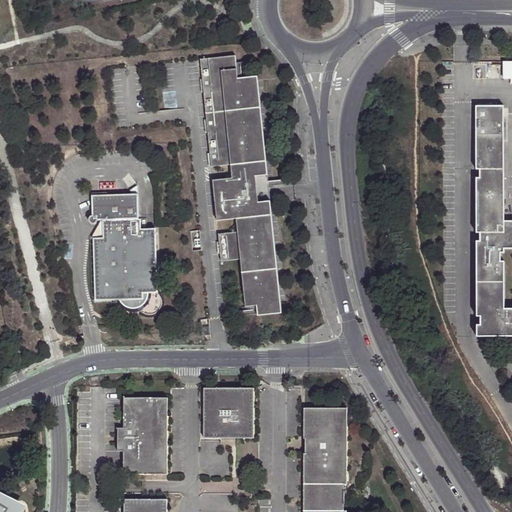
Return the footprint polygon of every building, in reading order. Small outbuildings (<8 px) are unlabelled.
[(239,54),(203,57),(213,165),(233,163),(234,176),(215,178),(219,219),(238,217),(239,230),(220,231),(222,259),(242,257),(246,305),(258,303),(259,314),(283,312),(272,199),(258,201),(255,175),(270,174),(260,75),(241,76),(239,54)] [(503,80),(511,79),(511,222),(505,223),(503,107),(475,108),(476,172),(480,171),(480,180),(476,180),(477,235),(480,235),(481,243),(477,243),(478,319),(481,319),(481,327),(478,327),(478,339),(511,338),(511,62),(503,63),(503,80)] [(494,78),(493,64),(474,66),(475,79),(494,78)] [(255,175),(258,201),(272,199),(272,192),(270,174),(255,175)] [(104,221),(140,220),(139,195),(131,195),(93,196),(93,216),(92,216),(91,217),(90,218),(90,219),(90,221),(90,222),(91,223),(92,224),(93,225),(95,225),(96,224),(97,224),(98,222),(98,221),(101,221),(104,221)] [(140,220),(104,221),(104,238),(94,239),(96,301),(120,301),(123,305),(127,308),(131,310),(136,310),(140,308),(144,313),(150,315),(155,314),(160,310),(163,305),(161,299),(158,294),(156,230),(142,230),(142,220),(140,220)] [(104,238),(104,221),(101,221),(92,239),(94,239),(104,238)] [(254,438),(254,389),(204,389),(204,439),(254,438)] [(168,475),(167,398),(124,398),(124,428),(118,428),(118,451),(124,451),(124,475),(168,475)] [(305,453),(304,498),(304,508),(344,508),(344,485),(347,486),(347,409),(304,409),(304,439),(305,440),(305,453)] [(0,511),(17,511),(20,508),(12,503),(14,499),(0,492),(0,511)] [(167,511),(167,499),(123,499),(123,511),(167,511)]
